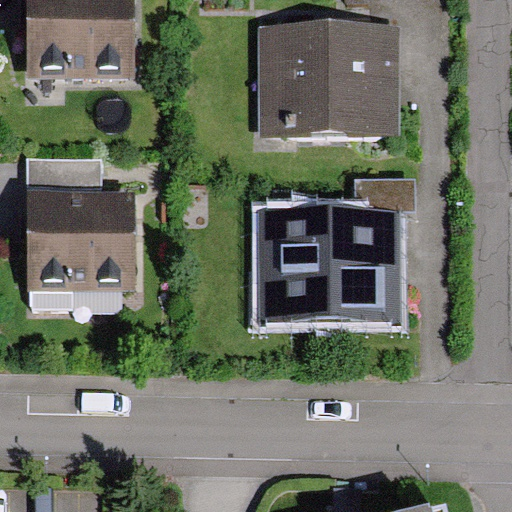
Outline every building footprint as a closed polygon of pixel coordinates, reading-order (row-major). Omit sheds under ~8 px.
[(31,0),(34,74),(131,71),(128,0),(31,0)] [(263,18),(262,127),(398,128),(399,19),(263,18)] [(30,203),(102,200),(101,170),(29,172),(30,203)] [(30,203),(33,297),(130,293),(127,200),(102,200),(30,203)] [(267,226),(268,332),(395,331),(394,224),(267,226)]
